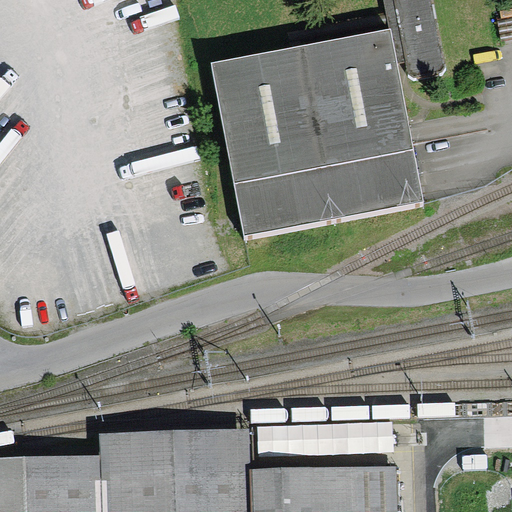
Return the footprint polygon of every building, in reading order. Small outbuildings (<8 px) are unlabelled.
[(446,67),(433,0),(394,0),(409,74),(446,67)] [(511,16),(495,21),(500,42),(511,39),(511,16)] [(213,66),(245,241),(423,209),(391,34),(213,66)] [(393,511),(392,459),(260,463),(261,511),(393,511)] [(101,468),(102,511),(261,511),(260,463),(101,468)] [(0,470),(0,511),(102,511),(101,468),(0,470)]
